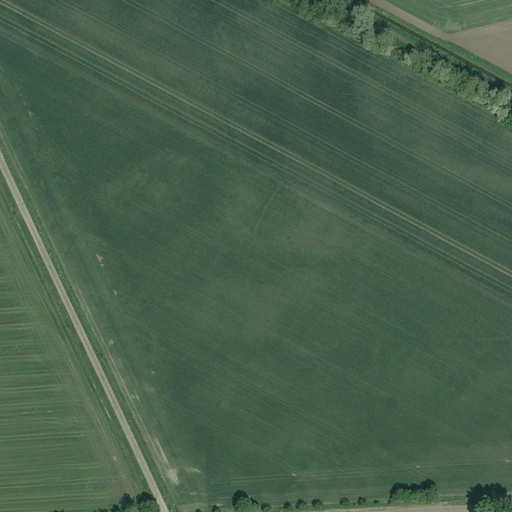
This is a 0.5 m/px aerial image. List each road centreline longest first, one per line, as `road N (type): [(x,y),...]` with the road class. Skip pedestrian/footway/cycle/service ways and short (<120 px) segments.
road 1 (residential): [(164,511),(0,161)]
road 2 (track): [(511,106),(313,0)]
road 3 (residential): [(511,500),(336,511)]
